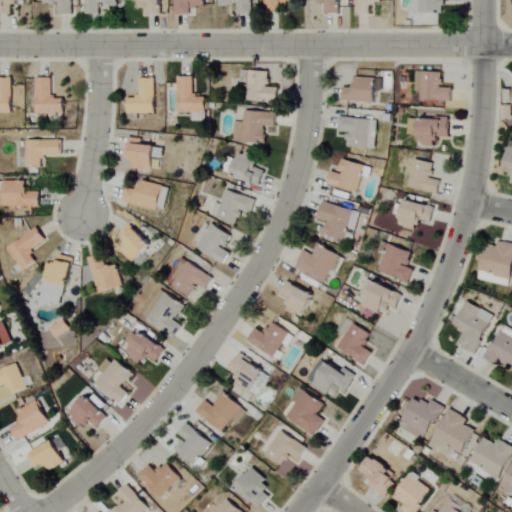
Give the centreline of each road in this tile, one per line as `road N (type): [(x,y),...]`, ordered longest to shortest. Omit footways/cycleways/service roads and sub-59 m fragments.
road 1 (residential): [(40,511),(142,426),(248,283),(282,219),(303,150),(311,45)]
road 2 (residential): [(296,511),(409,352),(454,258),(479,150),(483,0)]
road 3 (residential): [(0,45),(511,45)]
road 4 (residential): [(81,219),(98,127),(100,45)]
